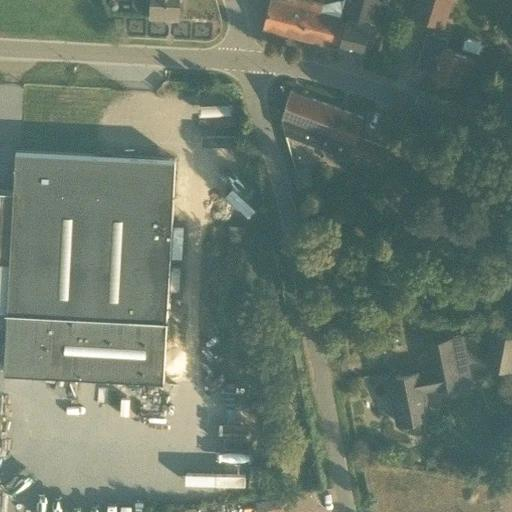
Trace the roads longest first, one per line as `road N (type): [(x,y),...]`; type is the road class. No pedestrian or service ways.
road 1 (residential): [(348,511),(249,63)]
road 2 (residential): [(511,124),(395,88),(249,63)]
road 3 (unclassified): [(249,63),(0,51)]
